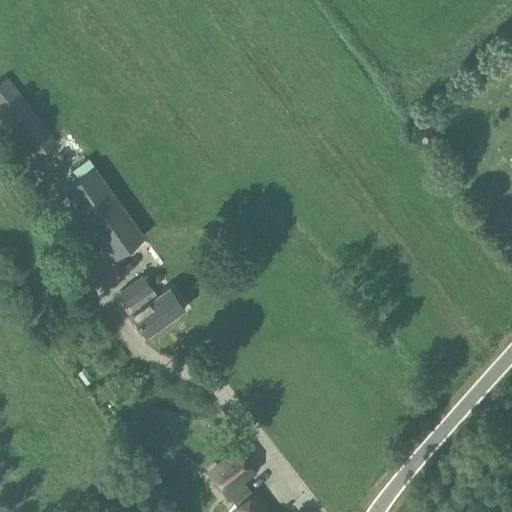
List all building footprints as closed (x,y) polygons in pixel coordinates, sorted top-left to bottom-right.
[(0,80),(0,104),(8,114),(19,105),(0,80)] [(31,118),(10,134),(28,158),(49,142),(31,118)] [(61,186),(87,169),(74,149),(48,165),(61,186)] [(145,237),(95,167),(62,190),(113,259),(145,237)] [(184,309),(169,287),(153,298),(149,293),(153,290),(142,275),(118,291),(129,307),(136,303),(140,308),(131,314),(146,335),(184,309)] [(256,473),(236,448),(206,471),(226,496),(256,473)] [(234,511),(265,511),(266,510),(255,495),(233,511),(234,511)]
